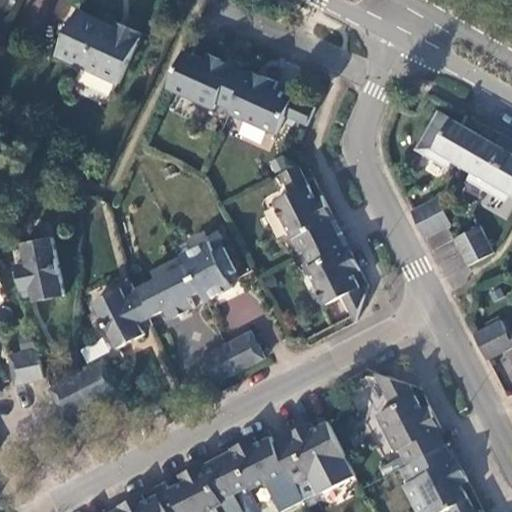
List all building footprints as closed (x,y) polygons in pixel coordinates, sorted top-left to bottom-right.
[(66,56),(130,88),(154,36),(125,21),(122,27),(85,9),(66,56)] [(205,61),(184,52),(167,89),(215,111),(218,105),(232,111),(246,79),(219,67),(221,61),(208,55),(205,61)] [(250,73),(221,61),(219,67),(246,79),(250,73)] [(308,127),(316,108),(274,90),(277,83),(250,71),(250,73),(246,79),(232,111),(230,115),(278,136),(286,117),(308,127)] [(464,166),(481,136),(440,112),(418,150),(450,168),(455,161),(464,166)] [(497,145),(481,136),(464,166),(473,172),(469,180),(488,191),(511,149),(511,142),(502,137),(497,145)] [(511,149),(488,191),(507,202),(511,194),(511,149)] [(301,255),(304,254),(334,237),(327,223),(335,220),(322,197),(316,200),(299,166),(280,175),(291,195),(275,204),(301,255)] [(439,198),(412,212),(419,227),(446,213),(439,198)] [(446,213),(419,227),(426,239),(452,226),(446,213)] [(481,227),(454,241),(461,254),(487,240),(481,227)] [(343,298),(353,318),(357,323),(361,312),(365,298),(354,276),(361,272),(348,248),(342,253),(334,237),(304,254),(312,267),(309,269),(327,306),(343,298)] [(25,249),(14,251),(23,294),(33,291),(37,303),(65,297),(53,239),(24,244),(25,249)] [(461,254),(468,268),(495,254),(487,240),(461,254)] [(224,248),(215,253),(220,261),(229,256),(224,248)] [(203,294),(207,303),(234,289),(232,285),(228,278),(237,273),(229,256),(220,261),(215,253),(214,250),(187,264),(188,265),(203,294)] [(190,299),(203,294),(188,265),(135,293),(137,296),(150,320),(167,311),(171,321),(195,309),(190,299)] [(237,273),(228,278),(232,285),(241,280),(237,273)] [(131,285),(122,289),(128,300),(137,296),(135,293),(131,285)] [(140,325),(150,320),(137,296),(128,300),(122,289),(95,303),(119,350),(146,336),(143,332),(140,325)] [(150,320),(140,325),(143,332),(153,327),(150,320)] [(501,321),(474,335),(489,362),(511,350),(511,332),(508,334),(501,321)] [(265,360),(262,353),(252,333),(226,347),(239,373),(265,360)] [(213,387),(239,373),(226,347),(200,360),(213,387)] [(16,386),(45,379),(39,350),(10,356),(16,386)] [(90,404),(117,391),(103,364),(77,377),(90,404)] [(423,411),(411,386),(397,381),(378,375),(394,407),(378,416),(397,453),(400,451),(408,466),(401,470),(409,485),(417,481),(432,511),(475,511),(462,486),(469,483),(463,471),(456,474),(444,449),(429,423),(436,419),(430,408),(423,411)] [(90,404),(77,377),(51,391),(63,418),(90,404)] [(444,449),(448,446),(441,432),(442,431),(436,419),(429,423),(444,449)] [(319,496),(357,477),(329,423),(316,430),(312,423),(300,429),(304,436),(277,449),(304,502),(318,494),(319,496)] [(288,435),(290,437),(275,444),(277,449),(304,436),(300,429),(288,435)] [(221,464),(236,495),(251,488),(252,491),(266,484),(280,511),(285,511),(304,502),(277,449),(275,444),(272,439),(258,445),(255,438),(244,444),(247,451),(221,464)] [(233,451),(218,459),(221,464),(247,451),(244,444),(232,450),(233,451)] [(456,474),(463,471),(457,459),(455,460),(448,446),(444,449),(456,474)] [(203,465),(192,471),(195,477),(221,464),(218,459),(204,466),(203,465)] [(167,483),(156,488),(160,495),(168,511),(176,511),(180,510),(180,511),(217,511),(216,509),(224,505),(222,502),(236,495),(221,464),(195,477),(192,471),(180,476),(183,483),(171,489),(167,483)] [(168,511),(160,495),(147,502),(143,495),(132,501),(135,508),(126,511),(168,511)] [(126,511),(135,508),(132,501),(120,507),(121,509),(114,511),(126,511)]
